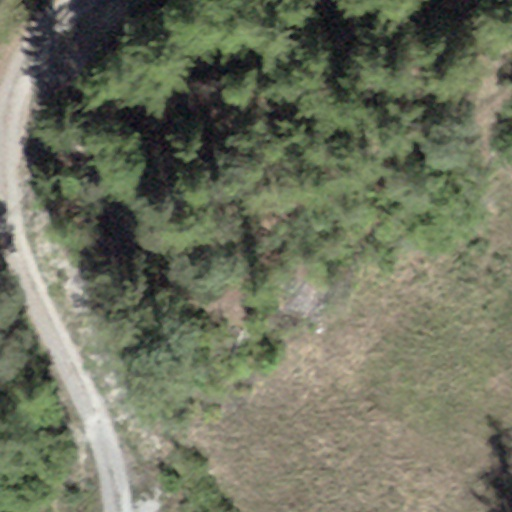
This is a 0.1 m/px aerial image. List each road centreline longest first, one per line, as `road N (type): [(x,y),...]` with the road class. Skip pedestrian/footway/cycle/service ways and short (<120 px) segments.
road 1 (track): [(111,511),(0,212)]
road 2 (track): [(0,161),(8,94),(76,0)]
